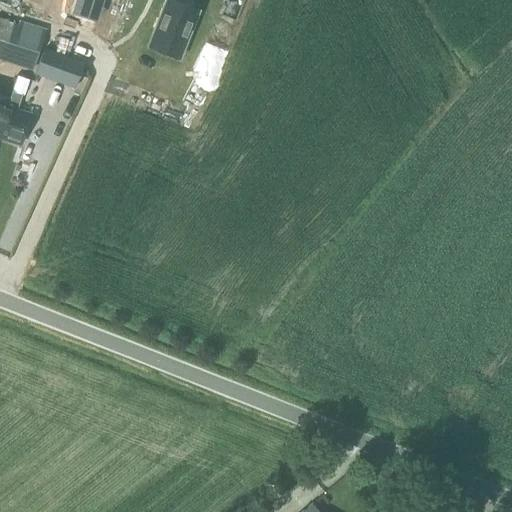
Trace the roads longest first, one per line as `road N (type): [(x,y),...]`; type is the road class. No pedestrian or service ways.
road 1 (unclassified): [(511,499),(0,298)]
road 2 (unknown): [(0,265),(80,80),(72,52),(0,10)]
